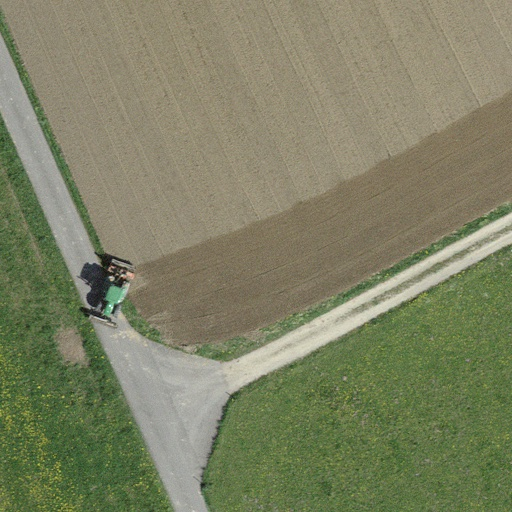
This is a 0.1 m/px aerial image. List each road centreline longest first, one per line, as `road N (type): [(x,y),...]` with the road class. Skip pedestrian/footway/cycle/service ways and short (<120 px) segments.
road 1 (unclassified): [(194,511),(0,55)]
road 2 (track): [(155,420),(511,224)]
